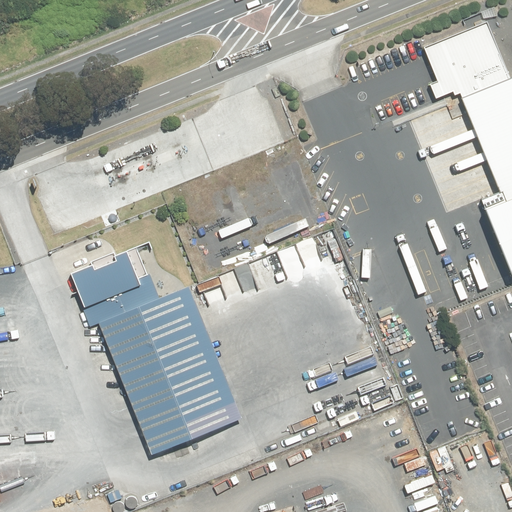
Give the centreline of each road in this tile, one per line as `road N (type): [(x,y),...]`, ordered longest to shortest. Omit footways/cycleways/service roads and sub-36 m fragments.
road 1 (primary): [(274,52),(0,159)]
road 2 (primary): [(0,101),(256,3)]
road 3 (primary): [(401,0),(274,52)]
